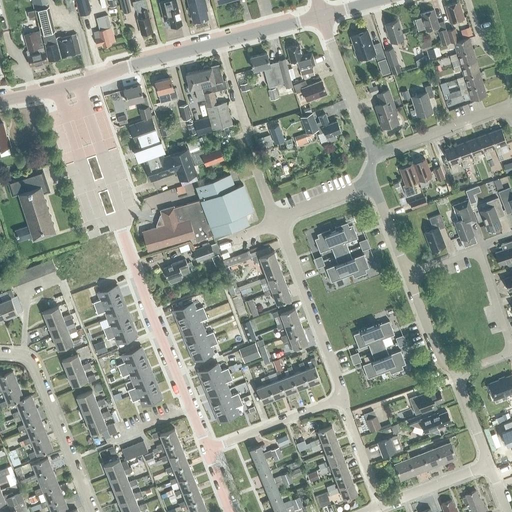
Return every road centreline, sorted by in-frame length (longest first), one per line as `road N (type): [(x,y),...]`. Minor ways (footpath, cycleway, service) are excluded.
road 1 (unclassified): [(207,451),(112,220),(70,87)]
road 2 (tertiary): [(70,87),(320,15)]
road 3 (residential): [(92,511),(33,364),(0,354)]
road 4 (residential): [(341,399),(276,220)]
road 5 (residential): [(407,275),(478,248),(511,346)]
road 6 (unclassified): [(371,155),(320,15)]
road 7 (residential): [(511,105),(371,155)]
road 8 (residential): [(207,451),(341,399)]
